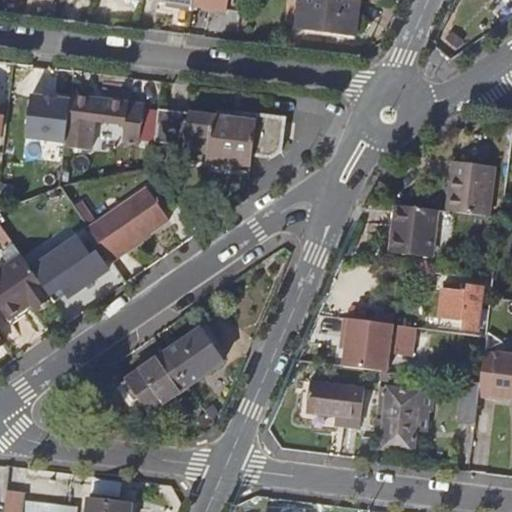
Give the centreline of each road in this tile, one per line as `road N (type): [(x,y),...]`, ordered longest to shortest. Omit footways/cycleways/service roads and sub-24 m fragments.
road 1 (residential): [(322,207),(285,210),(0,406)]
road 2 (residential): [(0,37),(352,82),(367,92)]
road 3 (residential): [(225,467),(511,503)]
road 4 (residential): [(225,467),(316,256)]
road 5 (residential): [(0,437),(225,467)]
